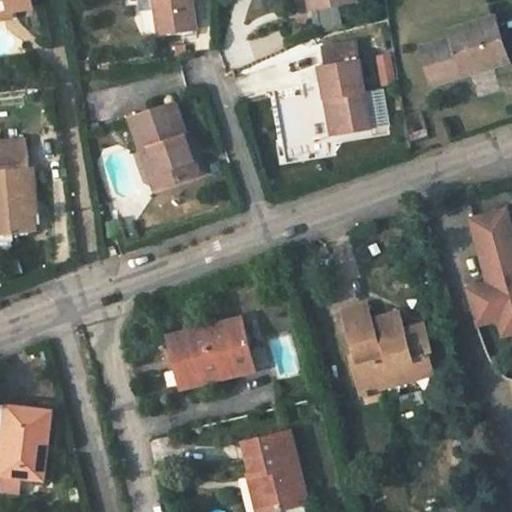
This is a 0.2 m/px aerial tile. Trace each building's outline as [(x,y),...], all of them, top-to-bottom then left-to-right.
[(0,0),(0,22),(18,20),(17,15),(42,11),(40,0),(0,0)] [(200,28),(196,0),(159,0),(163,31),(200,28)] [(311,0),(313,9),(356,1),(356,0),(311,0)] [(436,91),(511,69),(511,45),(504,17),(454,31),(456,39),(424,49),(436,91)] [(327,97),(333,135),(374,128),(391,126),(385,91),(368,94),(360,43),(327,48),(329,65),(323,66),(327,97)] [(378,57),(386,88),(401,84),(393,53),(378,57)] [(325,136),(333,135),(327,97),(320,98),(325,136)] [(132,118),(142,148),(151,144),(165,185),(199,174),(175,104),(132,118)] [(0,235),(34,232),(26,140),(0,142),(0,235)] [(151,144),(142,148),(155,189),(165,185),(151,144)] [(511,205),(470,219),(490,284),(469,291),(481,329),(498,324),(504,342),(511,339),(511,205)] [(287,271),(271,274),(275,290),(291,286),(287,271)] [(364,394),(433,374),(426,351),(431,350),(425,326),(405,331),(400,314),(372,321),(368,307),(344,312),(356,355),(353,355),(364,394)] [(170,337),(182,389),(255,371),(242,319),(170,337)] [(52,412),(0,405),(0,444),(3,445),(0,470),(0,473),(45,479),(52,412)] [(246,444),(253,476),(260,474),(269,511),(307,502),(290,433),(246,444)] [(260,474),(253,476),(250,476),(259,511),(265,511),(269,511),(260,474)]
